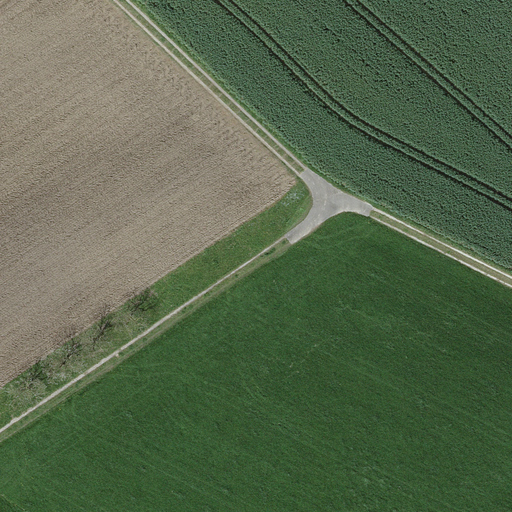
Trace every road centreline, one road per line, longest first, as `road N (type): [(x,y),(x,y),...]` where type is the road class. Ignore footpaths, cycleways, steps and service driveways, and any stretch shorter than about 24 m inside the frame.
road 1 (track): [(123,0),(327,198),(511,286)]
road 2 (track): [(327,198),(0,433)]
